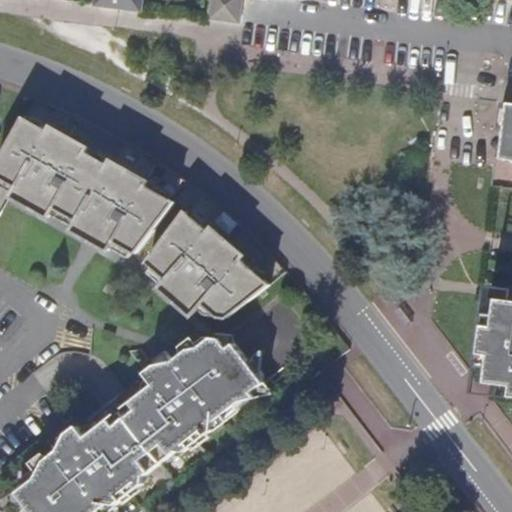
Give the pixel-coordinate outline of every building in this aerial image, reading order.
[(97,0),(97,4),(144,10),(144,0),(97,0)] [(242,20),(242,0),(209,0),(209,19),(242,20)] [(511,103),(504,103),(500,133),(506,134),(503,159),(497,158),(495,169),(493,186),(511,188),(511,103)] [(52,134),(27,120),(0,169),(0,177),(21,190),(19,194),(56,214),(58,210),(82,223),(79,227),(116,247),(118,243),(139,254),(170,199),(149,187),(151,183),(115,163),(112,167),(88,154),(91,150),(54,130),(52,134)] [(184,207),(152,262),(173,281),(170,284),(200,312),(207,305),(223,319),(269,281),(240,256),(243,252),(212,225),(209,229),(184,207)] [(511,301),(503,300),(494,383),(511,385),(511,301)] [(100,511),(110,504),(117,506),(145,484),(147,476),(176,453),(185,452),(213,431),(213,425),(243,402),(259,399),(254,393),(266,383),(261,378),(249,362),(232,340),(205,337),(174,361),(173,362),(158,365),(145,374),(151,382),(141,390),(93,427),(85,434),(78,426),(67,435),(58,450),(43,461),(35,479),(19,493),(0,490),(0,507),(3,511),(22,511),(29,508),(32,511),(100,511)] [(263,351),(249,362),(261,378),(263,351)] [(156,360),(158,365),(173,362),(174,361),(167,352),(156,360)] [(276,396),(266,383),(254,393),(259,399),(276,396)] [(90,424),(93,427),(141,390),(138,387),(90,424)] [(51,441),(58,450),(67,435),(63,432),(51,441)] [(453,486),(440,496),(452,511),(465,502),(453,486)]
